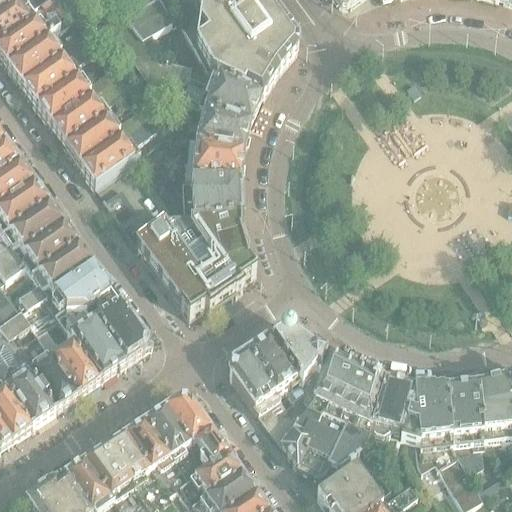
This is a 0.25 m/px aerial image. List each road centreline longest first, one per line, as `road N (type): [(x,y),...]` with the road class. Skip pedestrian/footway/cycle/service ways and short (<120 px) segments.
road 1 (residential): [(184,367),(0,108)]
road 2 (residential): [(339,62),(304,102),(277,166),(278,239),(299,290)]
road 3 (residential): [(299,290),(346,337),(407,361),(473,360),(511,346)]
road 4 (residential): [(0,495),(184,367)]
road 5 (residential): [(511,49),(432,33),(366,47),(339,62)]
road 6 (residential): [(289,511),(184,367)]
road 7 (residential): [(184,367),(299,290)]
